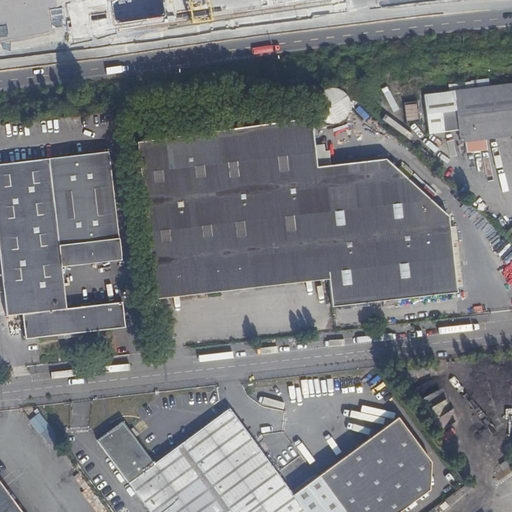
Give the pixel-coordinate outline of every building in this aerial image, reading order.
[(69,17),(72,43),(88,41),(89,46),(107,44),(104,20),(92,21),(91,14),(69,17)] [(482,140),(485,140),(511,136),(511,84),(453,92),(458,131),(459,143),(469,142),(470,153),(483,151),(482,140)] [(328,89),(326,89),(324,90),(321,91),(319,93),(317,96),(315,98),(314,101),(314,103),(313,106),(314,109),(314,112),(315,114),(316,116),(317,118),(319,119),(321,121),(324,122),(327,123),(329,124),(332,124),(334,124),(337,124),(339,123),(342,121),(344,120),(345,118),(347,116),(348,114),(349,112),(349,110),(350,108),(350,106),(350,103),(349,101),(348,99),(347,96),(345,94),(343,92),(342,91),(340,90),(338,89),(335,89),(334,88),(331,88),(328,89)] [(444,133),(458,131),(453,92),(424,96),(429,136),(444,134),(444,133)] [(404,102),(406,124),(420,123),(418,101),(404,102)] [(327,273),(328,280),(331,308),(456,293),(449,217),(386,160),(316,168),(311,118),(148,141),(166,291),(327,273)] [(137,142),(154,293),(166,291),(148,141),(137,142)] [(60,263),(120,256),(108,152),(0,164),(0,263),(6,316),(22,314),(25,339),(125,328),(122,302),(66,309),(61,267),(60,263)] [(120,261),(120,256),(60,263),(61,267),(120,261)] [(166,291),(166,298),(328,280),(327,273),(166,291)] [(156,299),(166,298),(166,291),(154,293),(156,299)] [(143,319),(144,329),(153,328),(152,318),(143,319)] [(431,381),(417,388),(420,393),(433,386),(431,381)] [(438,433),(459,418),(437,388),(416,403),(438,433)] [(123,422),(97,441),(149,511),(399,511),(429,490),(431,462),(398,417),(292,495),(229,409),(154,464),(123,422)] [(457,427),(446,436),(450,441),(461,431),(457,427)] [(511,436),(488,455),(492,459),(511,444),(511,436)] [(511,459),(500,468),(504,473),(511,466),(511,459)] [(0,482),(22,511),(27,511),(0,475),(0,482)] [(22,511),(0,482),(0,511),(22,511)]
